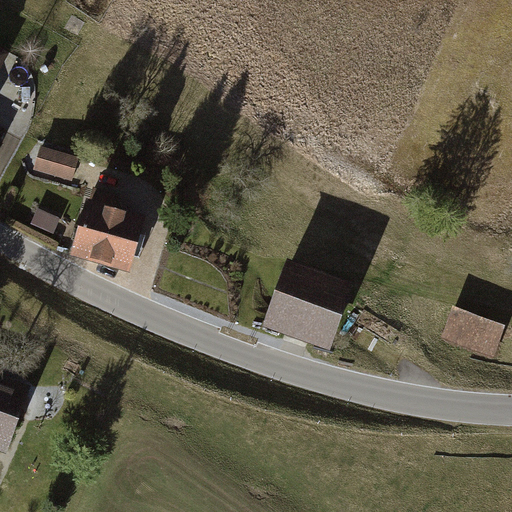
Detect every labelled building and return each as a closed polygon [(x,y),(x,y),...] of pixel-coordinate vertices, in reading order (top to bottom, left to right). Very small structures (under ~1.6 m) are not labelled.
[(43,151),(34,179),(75,192),(84,163),(43,151)] [(96,190),(76,258),(135,275),(152,219),(117,209),(121,197),(96,190)] [(282,265),(259,326),(332,353),(355,292),(282,265)] [(508,328),(459,310),(448,339),(497,358),(508,328)] [(0,462),(15,469),(39,413),(0,395),(0,462)]
